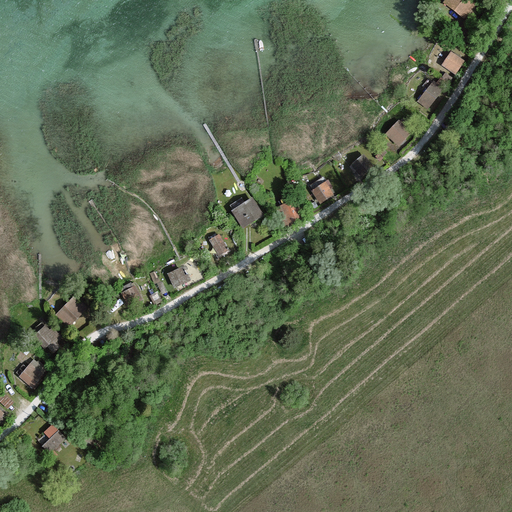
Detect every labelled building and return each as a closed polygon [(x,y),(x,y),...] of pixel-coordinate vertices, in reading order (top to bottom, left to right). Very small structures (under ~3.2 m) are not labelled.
[(467,21),(480,1),(478,0),(465,0),(464,0),(451,0),(446,8),(467,21)] [(439,65),(453,75),(462,63),(448,53),(439,65)] [(417,102),(428,109),(441,91),(430,83),(417,102)] [(382,136),(395,148),(408,135),(395,123),(382,136)] [(350,166),(358,176),(370,167),(362,157),(350,166)] [(306,194),(314,207),(332,196),(323,183),(306,194)] [(233,210),(243,226),(262,215),(252,199),(233,210)] [(289,200),(273,208),(282,226),(298,218),(289,200)] [(214,262),(226,255),(217,239),(205,247),(214,262)] [(167,273),(174,289),(189,283),(182,267),(167,273)] [(129,308),(140,300),(131,288),(120,296),(129,308)] [(55,314),(70,327),(82,314),(67,301),(55,314)] [(41,327),(31,338),(43,349),(45,346),(54,354),(60,348),(54,342),(56,341),(41,327)] [(32,361),(18,378),(31,389),(45,372),(32,361)] [(62,439),(51,427),(36,441),(46,453),(62,439)]
